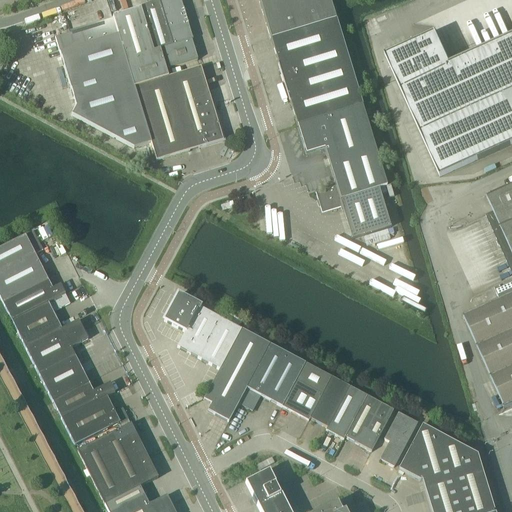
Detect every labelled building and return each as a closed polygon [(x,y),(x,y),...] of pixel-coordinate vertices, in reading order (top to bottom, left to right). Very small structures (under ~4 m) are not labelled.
[(160,51),(162,50),(162,49),(172,46),(158,0),(158,1),(152,3),(152,4),(149,5),(148,4),(139,7),(140,9),(153,52),(159,50),(160,51)] [(162,50),(168,67),(169,69),(197,60),(191,41),(192,40),(186,20),(185,21),(183,14),(184,14),(180,0),(158,0),(172,46),(162,49),(162,50)] [(335,20),(329,0),(258,0),(271,40),(335,20)] [(168,67),(162,50),(160,51),(159,50),(153,52),(140,9),(139,7),(140,9),(113,17),(134,88),(168,78),(165,68),(168,67)] [(151,144),(134,88),(113,17),(112,17),(113,19),(82,28),(69,32),(69,34),(55,38),(76,107),(71,116),(80,120),(134,149),(151,144)] [(297,127),(362,107),(335,20),(271,40),(295,120),(297,127)] [(511,145),(511,61),(503,41),(449,65),(435,33),(384,56),(440,178),(511,145)] [(511,36),(503,41),(511,61),(511,36)] [(134,88),(151,144),(156,162),(223,141),(216,120),(201,68),(168,78),(134,88)] [(339,200),(379,189),(387,187),(362,107),(297,127),(306,155),(324,149),(335,187),(339,200)] [(511,275),(511,186),(486,198),(493,213),(486,217),(511,275)] [(390,228),(379,189),(339,200),(335,187),(316,193),(322,213),(341,207),(351,239),(390,228)] [(240,205),(251,202),(249,196),(239,199),(240,205)] [(0,300),(2,304),(47,281),(34,255),(42,251),(33,232),(0,248),(0,300)] [(11,322),(65,295),(60,286),(52,290),(47,281),(2,304),(11,322)] [(61,331),(61,330),(52,313),(69,305),(65,295),(11,322),(18,335),(15,337),(18,343),(21,342),(25,349),(61,331)] [(511,405),(511,295),(463,317),(504,409),(511,405)] [(185,333),(199,307),(177,296),(163,322),(185,333)] [(219,371),(241,330),(199,307),(185,333),(177,348),(219,371),(203,401),(219,371)] [(87,340),(82,330),(78,322),(61,330),(61,331),(25,349),(52,403),(88,384),(70,349),(87,340)] [(237,405),(270,345),(241,330),(219,371),(203,401),(211,405),(207,412),(228,423),(238,405),(237,405)] [(282,409),(305,365),(270,345),(237,405),(238,405),(252,412),(260,397),(282,409)] [(321,396),(331,378),(305,365),(282,409),(308,422),(309,420),(322,396),(321,396)] [(327,429),(349,388),(331,378),(321,396),(322,396),(309,420),(326,429),(327,429)] [(106,399),(107,399),(106,398),(114,394),(109,384),(92,392),(88,384),(52,403),(61,421),(106,398),(106,399)] [(344,438),(366,397),(349,388),(327,429),(326,429),(325,432),(343,441),(344,439),(344,438)] [(371,453),(393,411),(366,397),(344,438),(344,439),(371,453)] [(114,413),(107,399),(106,399),(106,398),(61,421),(74,447),(127,420),(122,409),(114,413)] [(393,469),(417,424),(397,414),(383,441),(388,444),(379,461),(393,469)] [(140,488),(150,483),(157,479),(130,425),(77,452),(86,470),(89,477),(104,506),(140,488)] [(430,511),(493,511),(478,464),(476,456),(421,427),(398,471),(419,482),(421,482),(430,511)] [(288,511),(280,494),(279,494),(278,493),(279,492),(280,490),(279,489),(278,488),(277,487),(275,487),(275,486),(275,485),(268,471),(258,477),(255,478),(245,483),(252,497),(257,505),(256,506),(259,511),(288,511)] [(106,511),(173,511),(166,497),(148,506),(140,488),(104,506),(106,511)]
